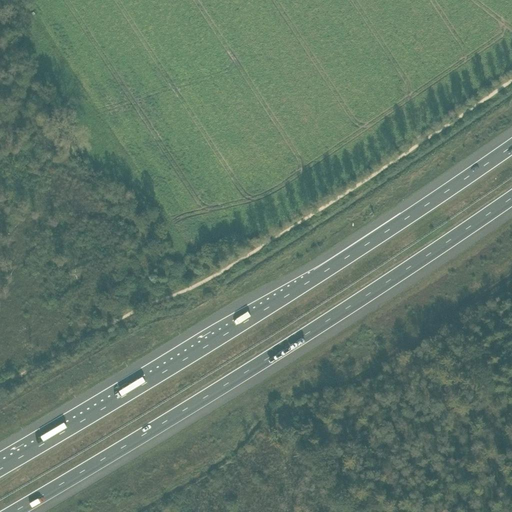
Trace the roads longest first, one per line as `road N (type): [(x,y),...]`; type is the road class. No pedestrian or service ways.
road 1 (motorway): [(511,145),(310,281),(0,468)]
road 2 (motorway): [(14,511),(511,197)]
